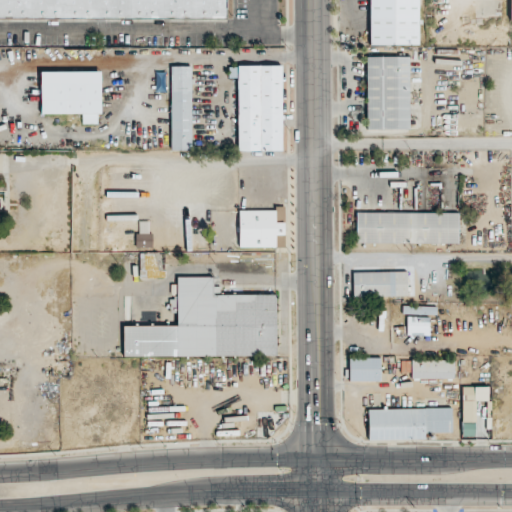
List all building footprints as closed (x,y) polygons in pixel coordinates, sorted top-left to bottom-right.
[(0,0),(0,17),(227,18),(226,0),(0,0)] [(369,0),(369,45),(418,45),(418,0),(369,0)] [(410,56),(367,56),(367,129),(410,129),(410,56)] [(170,150),(192,150),(192,65),(170,65),(170,150)] [(238,151),(284,151),(284,65),(229,65),(229,76),(238,76),(238,151)] [(101,72),(40,72),(40,113),(82,113),(82,124),(101,124),(101,72)] [(156,91),(165,91),(165,72),(156,72),(156,91)] [(238,247),(285,247),(285,207),(238,207),(238,247)] [(459,212),(356,212),(356,243),(459,243),(459,212)] [(152,233),(136,233),(136,247),(152,247),(152,233)] [(353,272),(353,297),(408,297),(408,272),(353,272)] [(123,326),(123,356),(277,356),(277,295),(213,295),(213,277),(178,277),(178,326),(123,326)] [(430,336),(430,317),(407,317),(407,336),(430,336)] [(381,358),(348,358),(348,381),(381,381),(381,358)] [(455,360),(411,360),(411,378),(455,378),(455,360)] [(368,408),(368,440),(429,440),(429,431),(452,431),(452,408),(368,408)] [(463,413),(463,436),(473,436),(473,413),(463,413)]
